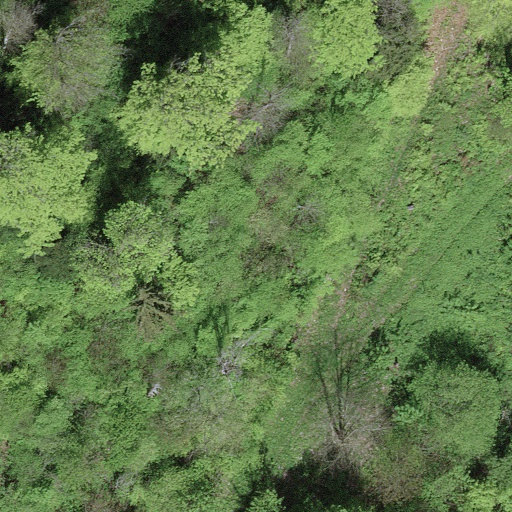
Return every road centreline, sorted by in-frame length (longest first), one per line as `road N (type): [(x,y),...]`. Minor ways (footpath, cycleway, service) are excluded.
road 1 (track): [(233,511),(329,356),(511,167)]
road 2 (track): [(329,356),(336,291),(354,234),(462,0)]
